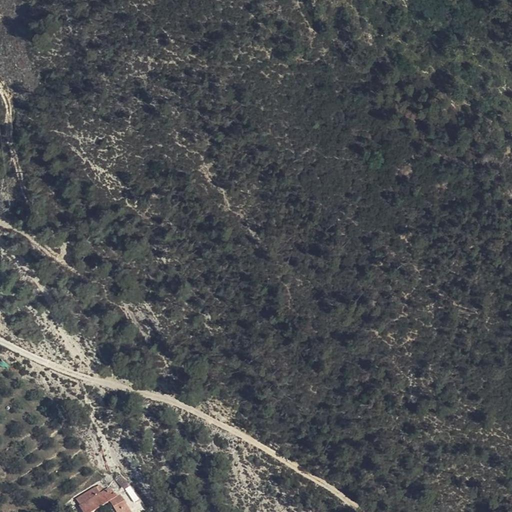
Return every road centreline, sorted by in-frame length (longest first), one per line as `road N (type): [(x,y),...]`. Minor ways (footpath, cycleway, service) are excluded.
road 1 (track): [(0,341),(71,373),(186,407),(362,511)]
road 2 (track): [(0,218),(60,250),(72,245),(29,185),(13,96),(0,79)]
road 3 (track): [(125,390),(70,339),(60,306),(0,233)]
